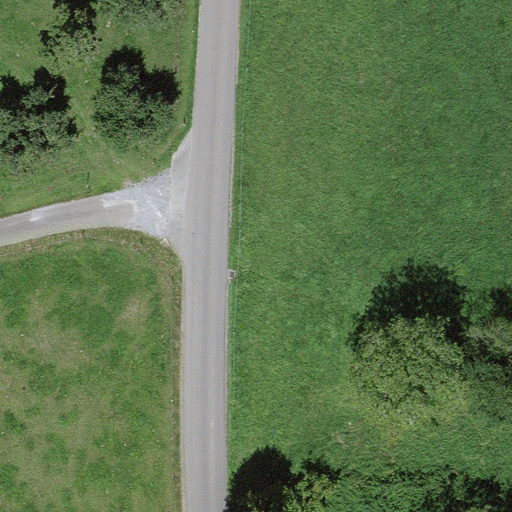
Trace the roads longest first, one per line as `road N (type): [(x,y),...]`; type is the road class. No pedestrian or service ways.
road 1 (unclassified): [(210,511),(204,425),(226,0)]
road 2 (track): [(0,237),(167,196),(214,198)]
